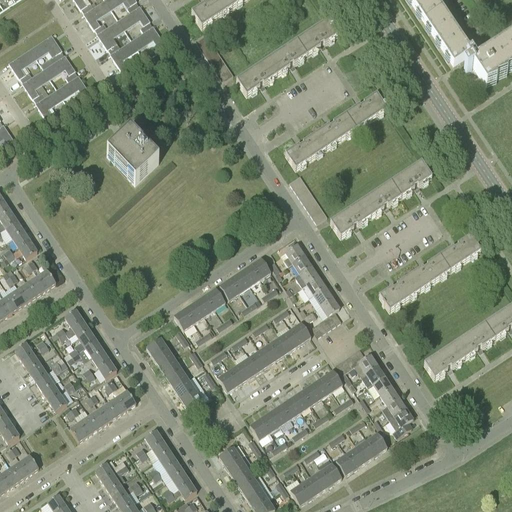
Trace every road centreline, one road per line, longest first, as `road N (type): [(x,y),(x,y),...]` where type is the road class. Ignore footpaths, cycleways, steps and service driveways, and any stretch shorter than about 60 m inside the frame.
road 1 (tertiary): [(511,212),(370,0)]
road 2 (residential): [(187,447),(369,325)]
road 3 (residential): [(299,219),(117,341)]
road 4 (residential): [(299,219),(190,53)]
road 5 (residential): [(461,458),(369,325)]
road 6 (residential): [(78,283),(6,175)]
road 7 (residential): [(369,325),(299,219)]
road 8 (residential): [(117,102),(49,0)]
road 9 (residential): [(351,511),(461,458)]
